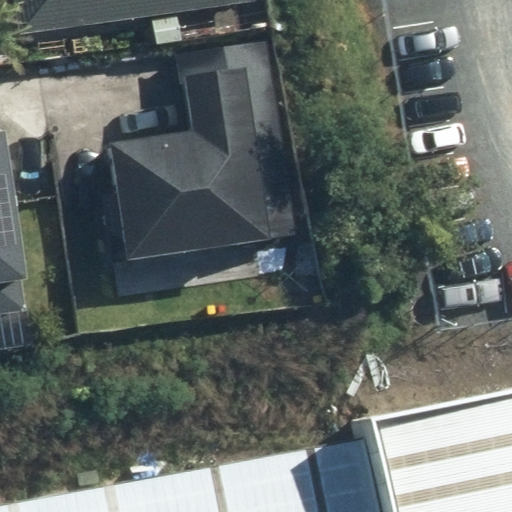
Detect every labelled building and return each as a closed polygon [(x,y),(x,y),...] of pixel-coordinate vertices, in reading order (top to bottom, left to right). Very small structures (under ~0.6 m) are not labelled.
[(0,0),(0,29),(256,7),(255,0),(0,0)] [(252,100),(282,95),(272,33),(168,49),(179,122),(100,134),(120,267),(274,244),(252,100)] [(9,125),(0,126),(0,319),(40,313),(9,125)] [(511,511),(511,384),(375,413),(382,428),(397,511),(511,511)] [(162,469),(169,511),(397,511),(382,428),(162,469)] [(0,498),(0,511),(169,511),(162,469),(0,498)]
